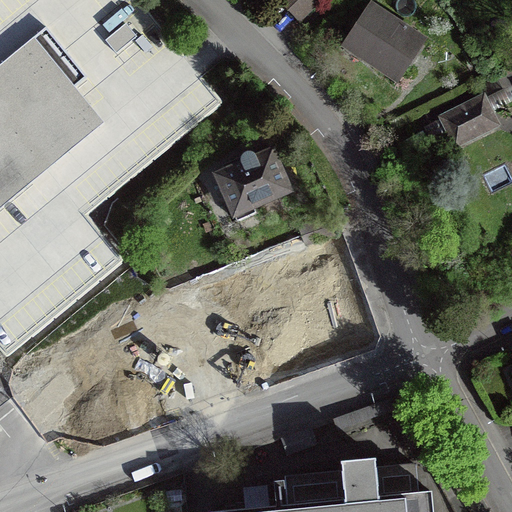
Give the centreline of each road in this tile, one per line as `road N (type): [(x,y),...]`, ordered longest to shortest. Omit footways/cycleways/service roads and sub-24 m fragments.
road 1 (residential): [(0,509),(422,359)]
road 2 (residential): [(213,0),(337,139),(422,359)]
road 3 (unknown): [(250,37),(137,107),(45,223),(21,290)]
road 4 (residential): [(422,359),(506,511)]
